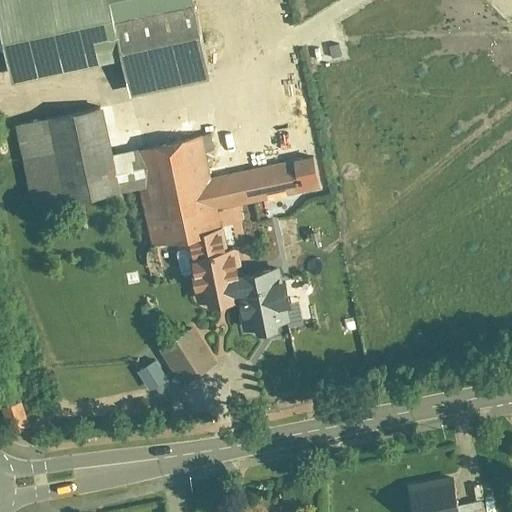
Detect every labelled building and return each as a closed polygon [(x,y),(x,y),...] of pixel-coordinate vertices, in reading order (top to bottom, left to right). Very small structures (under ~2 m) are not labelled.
[(204,0),(10,0),(27,77),(134,54),(142,90),(220,73),(204,0)] [(113,106),(24,125),(41,207),(130,188),(119,136),(113,106)] [(149,130),(119,136),(130,188),(144,185),(160,181),(152,148),(149,130)] [(144,185),(158,243),(194,235),(231,227),(226,207),(219,179),(209,135),(152,148),(160,181),(144,185)] [(326,184),(320,156),(219,179),(226,207),(326,184)] [(203,271),(210,302),(221,299),(222,305),(245,300),(252,327),(271,323),(273,330),(296,325),(292,308),(307,304),(301,277),(292,279),(288,263),(255,271),(249,246),(241,248),(236,226),(231,227),(194,235),(197,247),(203,271)] [(197,247),(185,250),(191,274),(203,271),(197,247)] [(201,326),(168,346),(191,384),(224,364),(201,326)] [(26,401),(6,408),(14,433),(34,427),(26,401)] [(410,491),(413,511),(455,511),(451,485),(410,491)] [(481,511),(480,501),(457,503),(458,511),(481,511)]
